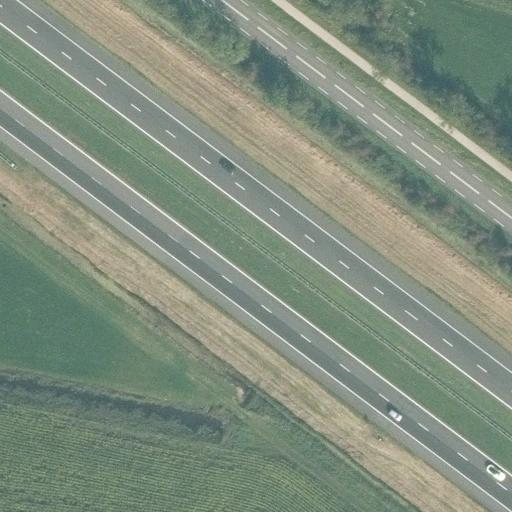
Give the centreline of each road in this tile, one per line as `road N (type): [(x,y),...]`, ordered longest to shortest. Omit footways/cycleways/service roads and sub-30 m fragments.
road 1 (motorway): [(511,397),(0,12)]
road 2 (motorway): [(0,116),(511,501)]
road 3 (track): [(0,226),(371,511)]
road 4 (tertiary): [(511,220),(218,0)]
